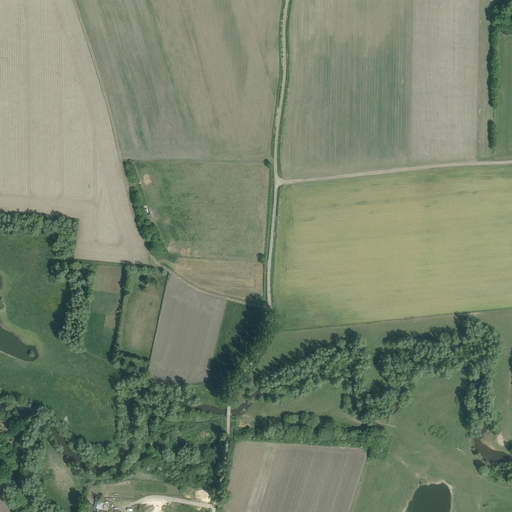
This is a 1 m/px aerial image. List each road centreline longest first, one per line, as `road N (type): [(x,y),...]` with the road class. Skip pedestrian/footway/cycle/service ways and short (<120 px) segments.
road 1 (track): [(75,0),(134,221),(152,256),(192,287),(270,306)]
road 2 (track): [(228,421),(231,391),(272,328),(276,183)]
road 3 (track): [(511,162),(276,183)]
road 4 (track): [(276,183),(287,0)]
